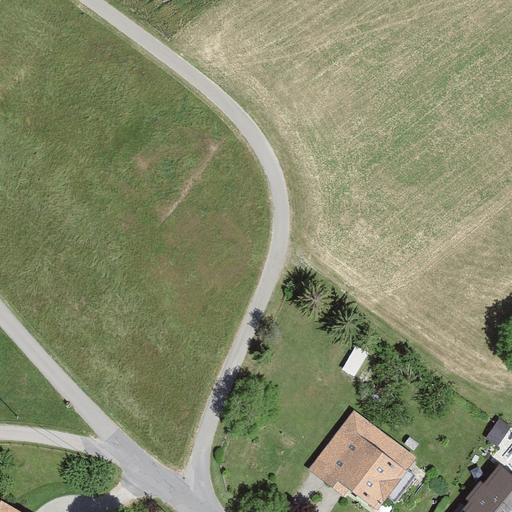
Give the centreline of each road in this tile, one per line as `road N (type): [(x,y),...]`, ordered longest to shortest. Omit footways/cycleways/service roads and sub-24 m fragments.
road 1 (unclassified): [(92,0),(259,137),(283,207),(267,288),(184,496)]
road 2 (residential): [(184,496),(131,456),(29,348)]
